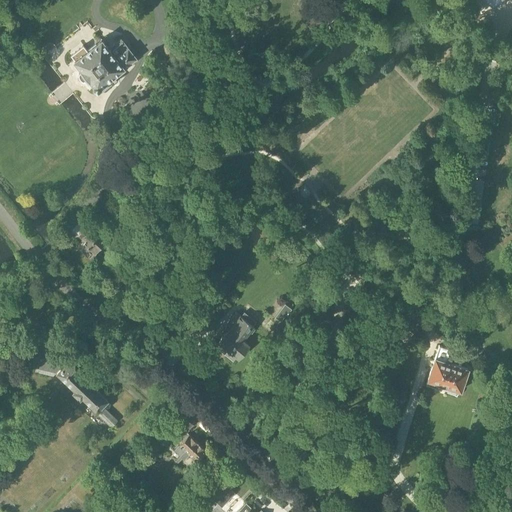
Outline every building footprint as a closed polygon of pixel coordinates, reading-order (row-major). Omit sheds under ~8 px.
[(310,26),(313,30),(322,24),(318,19),(319,19),(316,15),(306,22),(309,26),(310,26)] [(101,38),(101,39),(88,50),(83,45),(71,54),(75,59),(75,60),(82,69),(81,70),(82,71),(79,73),(79,74),(79,75),(79,77),(81,78),(83,80),(84,80),(85,80),(88,78),(89,79),(89,78),(93,84),(93,87),(95,90),(98,90),(100,88),(103,91),(118,79),(114,74),(136,57),(126,45),(122,49),(116,42),(109,47),(101,38)] [(177,88),(195,79),(192,73),(174,82),(177,88)] [(304,196),(310,191),(305,185),(299,190),(304,196)] [(94,251),(103,241),(100,239),(103,236),(98,232),(96,234),(91,230),(84,237),(85,239),(78,246),(87,254),(92,249),(94,251)] [(207,291),(212,285),(202,277),(197,283),(207,291)] [(273,318),(281,324),(292,309),(284,303),(273,318)] [(242,340),(253,326),(240,315),(219,342),(238,356),(248,344),(242,340)] [(84,332),(89,327),(83,321),(77,326),(84,332)] [(401,322),(393,330),(404,340),(412,332),(401,322)] [(166,337),(157,347),(165,355),(174,345),(166,337)] [(142,343),(146,347),(148,348),(152,343),(147,338),(142,343)] [(463,381),(468,367),(451,362),(452,358),(449,357),(451,351),(449,350),(450,348),(439,344),(427,379),(460,390),(462,385),(463,385),(464,383),(463,381)] [(28,349),(24,364),(36,367),(36,368),(56,372),(63,364),(38,358),(40,352),(29,349),(28,349)] [(74,354),(63,364),(56,372),(74,390),(72,392),(79,399),(81,397),(96,411),(97,411),(100,413),(98,414),(108,423),(114,417),(102,405),(107,400),(78,372),(85,364),(74,354)] [(189,430),(193,424),(176,409),(173,413),(179,418),(177,420),(189,430)] [(188,433),(188,434),(180,426),(176,430),(185,437),(178,444),(185,450),(179,456),(181,458),(197,441),(188,433)] [(197,441),(181,458),(183,460),(189,454),(195,460),(205,450),(197,441)] [(216,501),(220,505),(229,496),(224,491),(216,501)]
